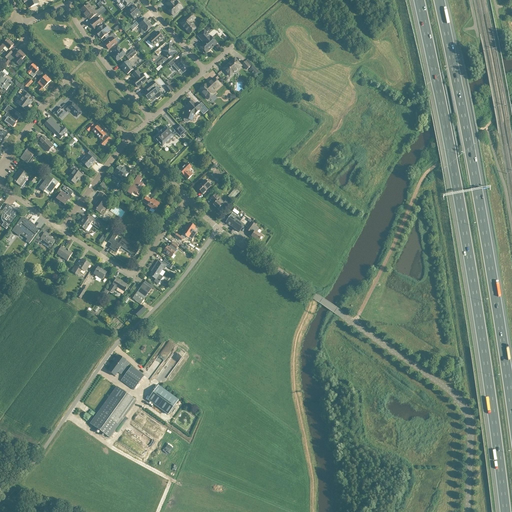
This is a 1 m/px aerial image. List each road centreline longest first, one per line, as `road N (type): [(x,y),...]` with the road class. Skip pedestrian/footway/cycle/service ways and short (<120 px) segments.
road 1 (motorway): [(418,0),(504,511)]
road 2 (motorway): [(511,420),(438,0)]
road 3 (unclassified): [(467,511),(470,429),(455,395),(218,228)]
road 4 (unclassified): [(0,497),(218,228)]
road 5 (unclassified): [(184,196),(131,271),(62,225)]
road 6 (unclassified): [(154,117),(115,77),(66,4)]
